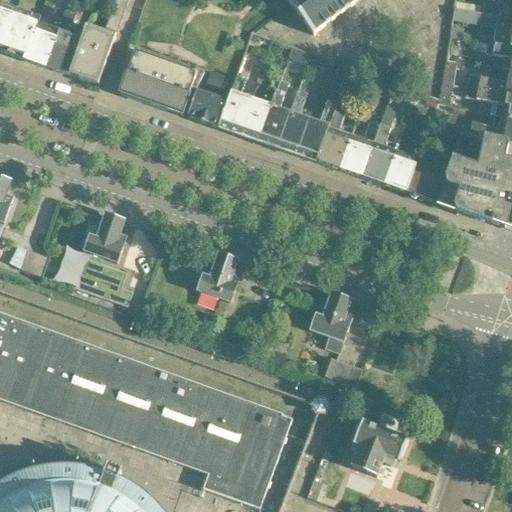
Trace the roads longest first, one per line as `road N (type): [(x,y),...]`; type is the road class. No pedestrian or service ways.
road 1 (tertiary): [(511,267),(0,84)]
road 2 (tertiary): [(0,149),(445,307),(511,314)]
road 3 (residential): [(449,511),(511,322)]
